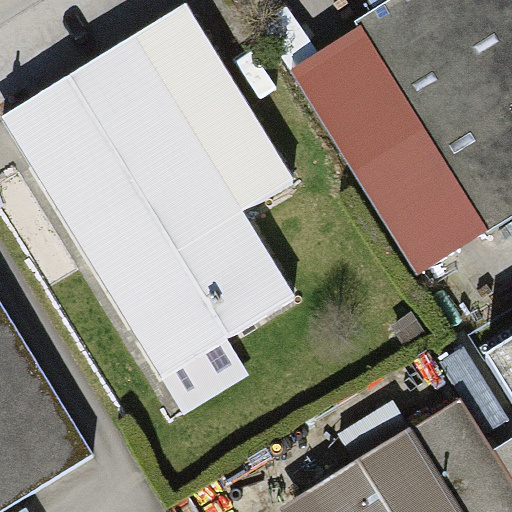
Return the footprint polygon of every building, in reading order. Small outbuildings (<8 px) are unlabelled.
[(511,0),(402,0),(357,28),(481,228),(511,209),(511,0)] [(183,20),(7,128),(161,377),(290,297),(244,223),(291,194),(183,20)] [(0,511),(11,511),(94,462),(0,309),(0,511)] [(511,353),(490,367),(511,402),(511,353)] [(450,511),(409,444),(298,511),(450,511)]
